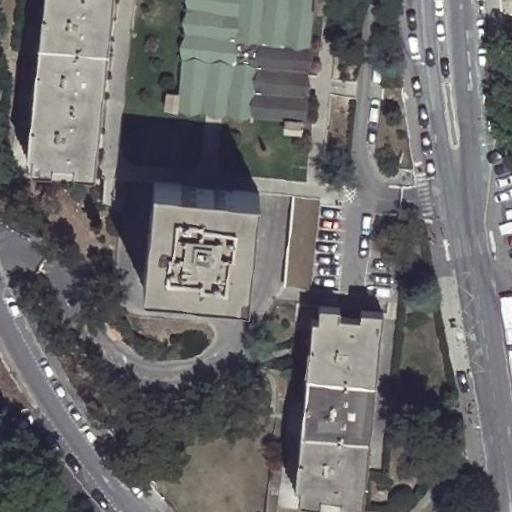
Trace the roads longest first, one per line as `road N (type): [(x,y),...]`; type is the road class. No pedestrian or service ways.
road 1 (tertiary): [(501,455),(459,192)]
road 2 (residential): [(140,511),(56,406),(0,304)]
road 3 (tertiary): [(426,0),(435,129),(459,192)]
road 4 (tertiary): [(459,192),(468,131),(457,0)]
